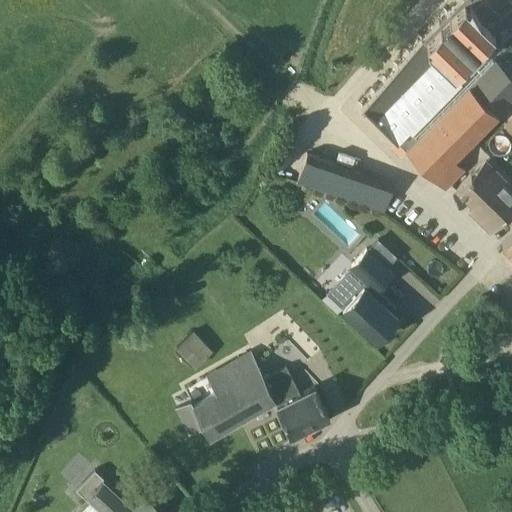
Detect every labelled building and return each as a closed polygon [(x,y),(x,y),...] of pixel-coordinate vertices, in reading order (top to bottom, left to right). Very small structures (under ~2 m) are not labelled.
[(405,148),(434,177),(454,157),(511,98),(511,77),(495,60),(486,69),(471,55),(495,30),(507,17),(511,12),(511,0),(459,0),(421,39),(362,107),(397,142),(398,141),(405,148)] [(511,134),(511,116),(503,125),(511,134)] [(307,152),(297,181),(384,212),(392,188),(358,176),(360,171),(307,152)] [(464,168),(454,157),(434,177),(445,187),(464,168)] [(506,218),(511,224),(511,187),(486,161),(472,175),(471,174),(456,189),(479,213),(475,218),(489,232),(503,218),(504,220),(506,218)] [(511,233),(502,244),(511,254),(511,233)] [(338,286),(351,297),(341,309),(376,339),(397,316),(384,304),(389,299),(376,287),(390,271),(364,248),(349,265),(353,269),(338,286)] [(192,364),(211,348),(194,329),(175,345),(192,364)] [(216,392),(192,404),(203,425),(209,437),(275,400),(276,400),(264,376),(260,368),(244,375),(236,360),(207,376),(216,392)] [(286,365),(264,376),(276,400),(275,400),(292,435),(330,416),(314,386),(300,393),(286,365)] [(189,432),(203,425),(192,404),(190,400),(176,407),(189,432)] [(95,469),(76,489),(89,502),(92,499),(105,511),(163,511),(165,510),(145,491),(133,504),(95,469)]
